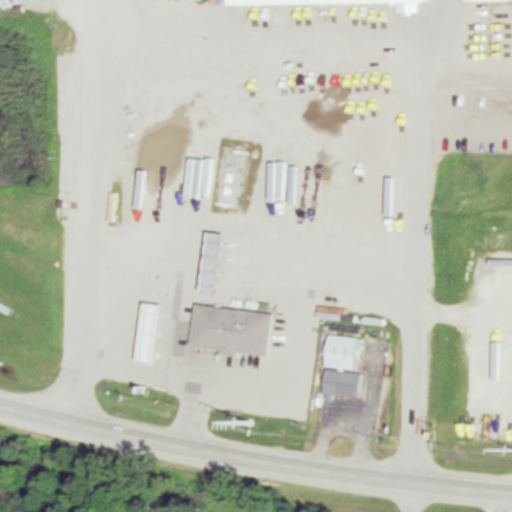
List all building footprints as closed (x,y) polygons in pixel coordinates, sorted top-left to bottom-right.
[(231,4),(230,0),(420,0),(421,10),(400,10),(399,1),(231,4)] [(208,289),(225,291),(233,231),(217,228),(208,289)] [(192,341),(228,346),(227,353),(242,355),(243,348),(273,352),(279,310),(199,298),(192,341)] [(142,359),(162,362),(172,302),(152,299),(142,359)] [(330,361),(360,365),(364,335),(334,331),(330,361)] [(325,394),(359,398),(363,370),(329,365),(325,394)]
